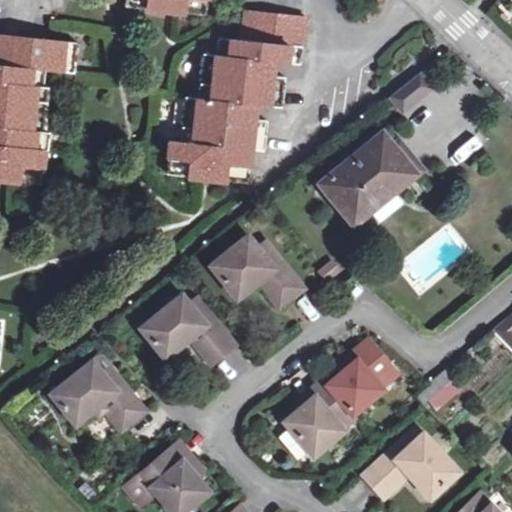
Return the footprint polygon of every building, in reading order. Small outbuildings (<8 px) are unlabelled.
[(127,0),(127,5),(207,14),(208,0),(127,0)] [(302,63),(307,16),(249,10),(245,39),(220,37),(217,54),(205,53),(200,99),(187,97),(182,141),(172,140),(169,173),(248,183),(252,150),(266,152),(269,120),(256,118),(257,105),(283,108),(287,77),(274,76),(276,61),(302,63)] [(75,72),(78,41),(5,33),(2,63),(0,62),(0,178),(41,184),(44,150),(49,151),(50,131),(46,131),(52,87),(47,86),(49,70),(75,72)] [(410,98),(401,105),(405,110),(434,86),(422,71),(402,88),(410,98)] [(393,95),(401,105),(410,98),(402,88),(393,95)] [(456,127),(446,133),(459,157),(470,151),(456,127)] [(395,146),(385,134),(326,182),(357,219),(402,182),(406,188),(428,170),(410,148),(402,154),(395,146)] [(402,154),(410,148),(403,140),(395,146),(402,154)] [(259,249),(249,238),(212,268),(239,300),(259,283),(271,273),(277,281),(265,291),(281,309),(305,290),(267,243),(259,249)] [(326,283),(341,271),(332,259),(316,271),(326,283)] [(271,273),(259,283),(265,291),(277,281),(271,273)] [(191,307),(184,297),(143,330),(166,359),(191,339),(203,330),(209,337),(197,347),(213,366),(236,348),(198,302),(191,307)] [(511,312),(494,329),(511,349),(511,312)] [(203,330),(191,339),(197,347),(209,337),(203,330)] [(355,416),(401,376),(369,339),(353,354),(358,360),(346,371),(329,386),(353,413),(355,416)] [(358,360),(353,354),(340,365),(346,371),(358,360)] [(146,413),(101,357),(52,396),(77,427),(93,414),(106,403),(112,410),(108,413),(124,432),(146,413)] [(456,377),(449,370),(421,394),(428,401),(456,377)] [(353,413),(329,386),(325,381),(312,392),(316,397),(304,407),(287,422),(317,457),(346,431),(340,425),(353,413)] [(316,397),(312,392),(300,402),(304,407),(316,397)] [(106,403),(93,414),(99,421),(108,413),(112,410),(106,403)] [(340,425),(346,431),(359,421),(355,416),(353,413),(340,425)] [(418,441),(425,435),(418,428),(411,435),(418,441)] [(432,498),(461,471),(426,434),(425,435),(418,441),(411,435),(367,476),(387,498),(404,481),(395,471),(401,465),(411,475),(432,498)] [(188,453),(182,446),(144,478),(129,491),(143,508),(159,495),(172,511),(190,511),(210,495),(196,478),(185,463),(191,458),(188,453)] [(185,463),(196,478),(203,472),(191,458),(185,463)] [(395,471),(404,481),(411,475),(401,465),(395,471)] [(500,511),(484,495),(465,511),(500,511)]
